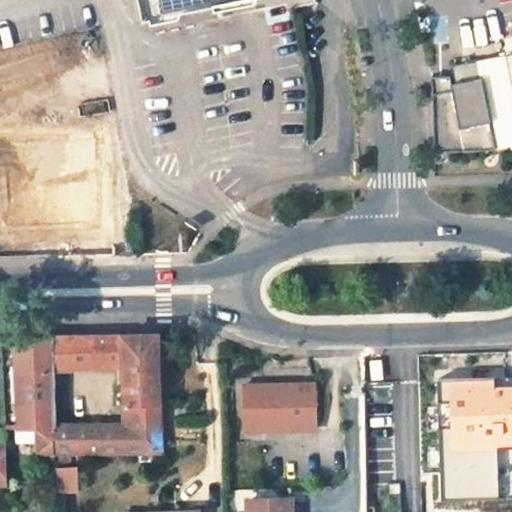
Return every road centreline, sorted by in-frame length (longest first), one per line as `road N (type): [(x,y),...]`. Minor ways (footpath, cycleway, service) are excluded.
road 1 (secondary): [(232,289),(245,320),(278,333),(511,327)]
road 2 (residential): [(378,0),(400,241)]
road 3 (secondary): [(232,289),(0,296)]
road 4 (secondary): [(400,241),(274,246),(245,259),(232,289)]
